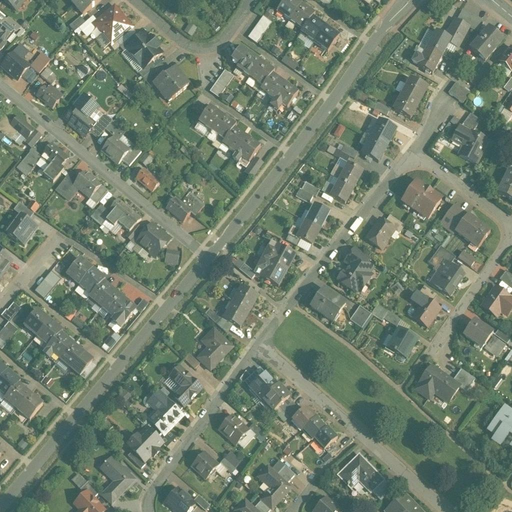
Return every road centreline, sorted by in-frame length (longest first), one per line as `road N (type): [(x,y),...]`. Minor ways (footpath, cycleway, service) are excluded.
road 1 (tertiary): [(408,0),(206,258)]
road 2 (tertiary): [(206,258),(0,506)]
road 3 (residential): [(0,85),(206,258)]
road 4 (residential): [(259,345),(446,511)]
road 5 (residential): [(412,152),(259,345)]
road 6 (residential): [(259,345),(153,489),(148,511)]
road 7 (residential): [(135,0),(201,50),(230,30),(248,0)]
road 8 (residential): [(439,347),(511,236)]
road 9 (residential): [(511,224),(412,152)]
